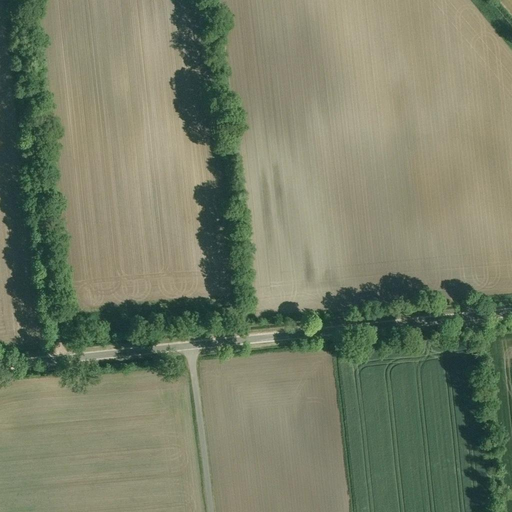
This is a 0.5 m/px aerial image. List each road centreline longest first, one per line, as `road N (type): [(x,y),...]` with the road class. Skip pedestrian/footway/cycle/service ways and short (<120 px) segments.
road 1 (tertiary): [(511,312),(0,365)]
road 2 (track): [(17,0),(61,359)]
road 3 (track): [(190,346),(211,511)]
